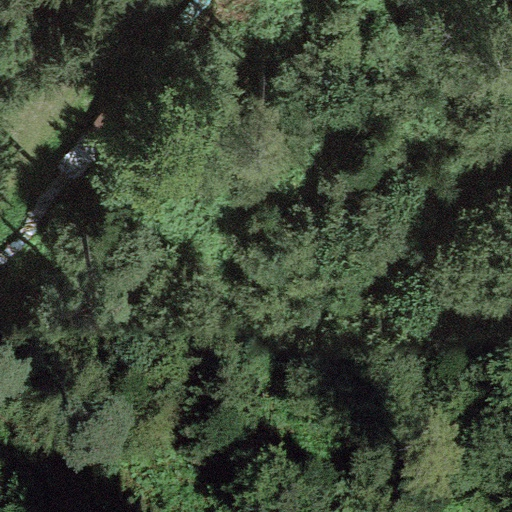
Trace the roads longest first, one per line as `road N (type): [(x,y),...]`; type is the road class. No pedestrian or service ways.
road 1 (track): [(44,97),(131,0)]
road 2 (track): [(0,102),(44,97),(0,161)]
